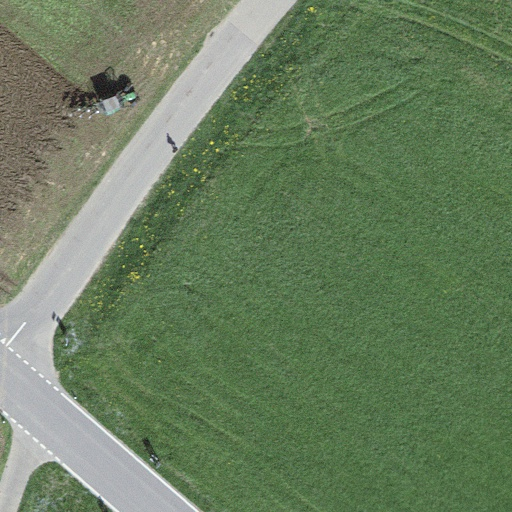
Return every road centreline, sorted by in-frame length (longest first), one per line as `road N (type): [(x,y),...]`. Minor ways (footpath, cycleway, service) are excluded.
road 1 (residential): [(275,0),(0,368)]
road 2 (tertiary): [(151,511),(0,380)]
